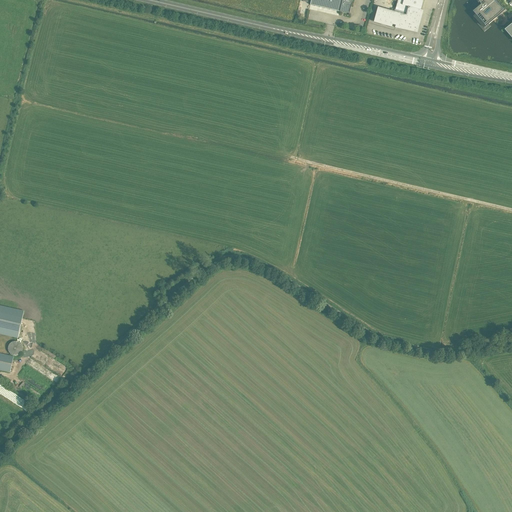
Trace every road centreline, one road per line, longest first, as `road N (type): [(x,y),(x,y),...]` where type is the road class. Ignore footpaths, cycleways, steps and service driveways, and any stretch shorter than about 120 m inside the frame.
road 1 (primary): [(427,61),(145,0)]
road 2 (track): [(291,156),(511,210)]
